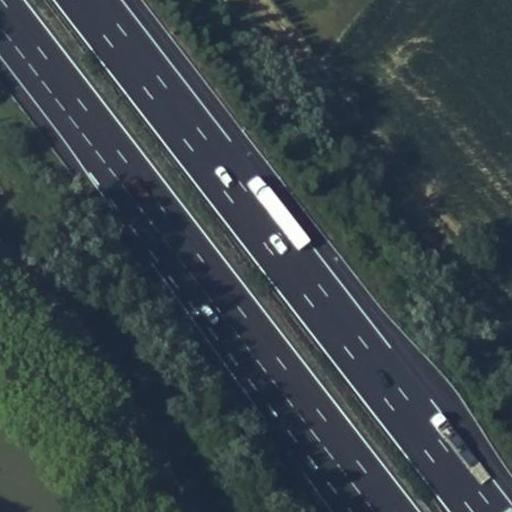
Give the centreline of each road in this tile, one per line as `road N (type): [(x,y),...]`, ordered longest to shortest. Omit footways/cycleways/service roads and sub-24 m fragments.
road 1 (motorway): [(484,511),(89,0)]
road 2 (motorway): [(0,13),(385,511)]
road 3 (track): [(511,344),(225,0)]
road 4 (unclassified): [(167,511),(42,277),(0,234)]
